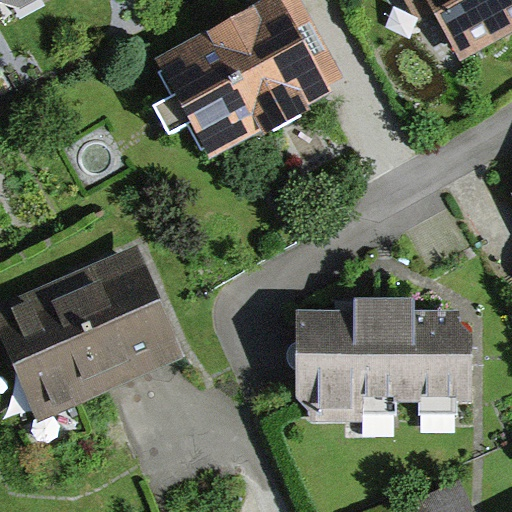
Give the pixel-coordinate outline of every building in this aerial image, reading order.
[(0,0),(0,5),(6,16),(36,0),(0,0)] [(511,0),(422,0),(431,17),(449,7),(478,61),(511,42),(511,0)] [(294,8),(181,67),(231,160),(343,101),(294,8)] [(152,258),(20,318),(66,419),(198,359),(152,258)] [(480,321),(321,321),(320,416),(480,417),(480,321)] [(423,511),(472,511),(465,492),(421,506),(423,511)]
